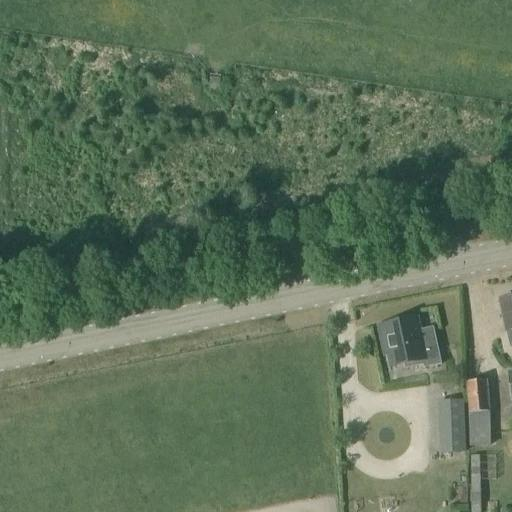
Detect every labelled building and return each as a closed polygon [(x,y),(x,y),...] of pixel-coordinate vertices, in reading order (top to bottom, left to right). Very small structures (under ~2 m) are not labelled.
[(511,349),(511,299),(500,302),(509,350),(511,349)] [(423,370),(441,366),(434,333),(422,335),(422,332),(417,333),(414,320),(378,328),(384,356),(389,355),(392,368),(404,366),(405,370),(422,366),(423,370)] [(468,415),(489,413),(486,382),(466,384),(468,415)] [(465,453),(462,402),(441,403),(444,454),(465,453)] [(470,458),(471,491),(471,511),(480,511),(478,457),(470,458)]
